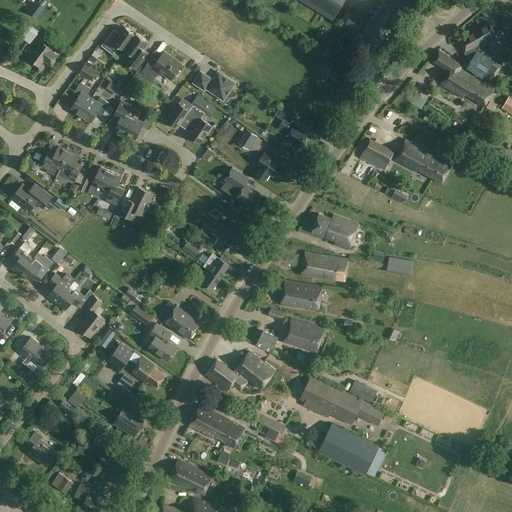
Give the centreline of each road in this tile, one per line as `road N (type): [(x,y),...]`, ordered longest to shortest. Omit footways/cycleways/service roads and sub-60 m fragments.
road 1 (tertiary): [(131,511),(195,374),(282,231),(379,94),(443,29)]
road 2 (unclassified): [(0,446),(73,353),(73,339),(0,280)]
road 3 (unclassified): [(50,96),(118,6),(199,59)]
road 4 (residential): [(128,165),(172,187),(184,172),(192,159),(154,131)]
